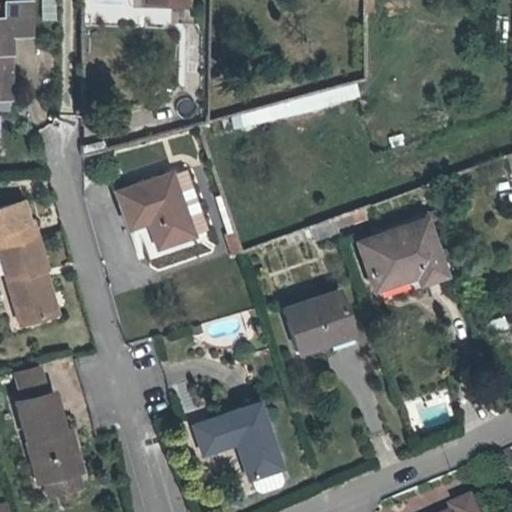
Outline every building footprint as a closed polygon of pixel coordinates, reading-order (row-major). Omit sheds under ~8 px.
[(0,82),(10,83),(10,37),(27,38),(27,4),(1,5),(1,20),(0,19),(0,82)] [(202,142),(367,94),(364,76),(204,120),(195,123),(202,142)] [(0,82),(0,98),(10,99),(10,83),(0,82)] [(206,228),(192,186),(176,192),(171,178),(170,173),(116,193),(129,228),(150,220),(158,245),(206,228)] [(176,192),(192,186),(184,176),(177,173),(171,178),(176,192)] [(0,265),(19,323),(50,313),(37,272),(42,270),(27,222),(23,223),(16,201),(0,206),(0,265)] [(441,275),(422,221),(356,245),(375,298),(441,275)] [(239,252),(233,235),(225,238),(230,255),(239,252)] [(37,272),(50,313),(56,311),(42,270),(37,272)] [(351,334),(336,291),(284,311),(299,353),(351,334)] [(511,338),(505,315),(482,322),(490,347),(511,340),(511,338)] [(25,400),(47,394),(39,368),(17,373),(25,400)] [(51,494),(83,485),(79,470),(82,469),(74,441),(68,443),(54,393),(47,394),(25,400),(18,402),(29,442),(36,440),(47,479),(51,494)] [(257,400),(190,422),(200,449),(234,438),(246,473),(248,472),(276,462),(278,461),(257,400)] [(36,440),(29,442),(41,481),(47,479),(36,440)] [(276,462),(248,472),(252,484),(258,487),(277,480),(280,474),(276,462)] [(480,511),(474,500),(457,507),(458,511),(480,511)] [(0,502),(0,511),(10,511),(9,501),(0,502)]
